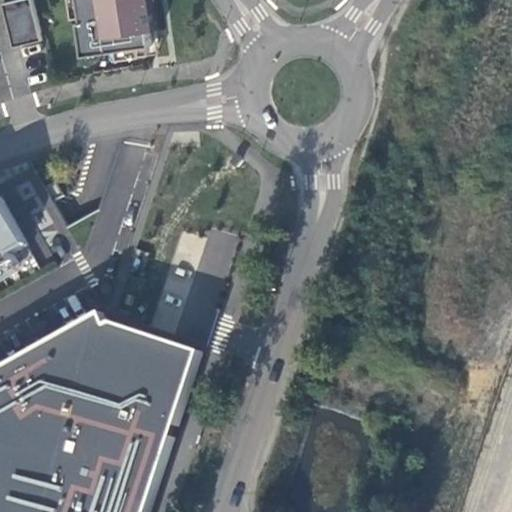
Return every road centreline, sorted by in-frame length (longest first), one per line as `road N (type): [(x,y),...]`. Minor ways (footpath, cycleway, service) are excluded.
road 1 (residential): [(225,511),(324,188),(318,141)]
road 2 (residential): [(0,147),(146,111),(254,96)]
